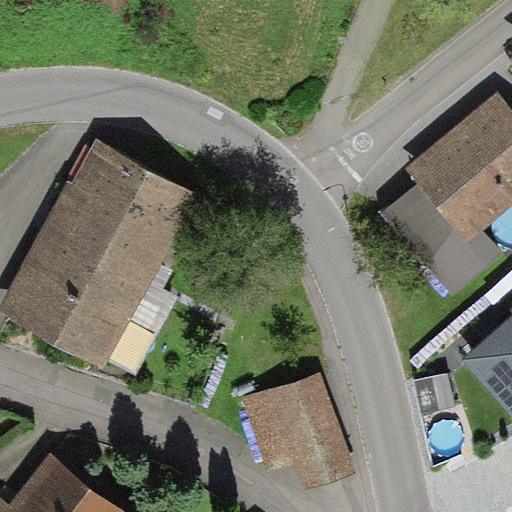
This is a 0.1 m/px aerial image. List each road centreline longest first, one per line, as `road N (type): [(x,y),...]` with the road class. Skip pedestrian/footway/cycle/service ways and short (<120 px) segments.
road 1 (tertiary): [(304,203),(224,136),(156,104),(84,91),(0,102)]
road 2 (residential): [(0,372),(212,443),(295,511)]
road 3 (tertiary): [(407,511),(338,269),(304,203)]
road 4 (residential): [(327,184),(511,30)]
road 5 (residential): [(327,184),(335,114),(381,0)]
